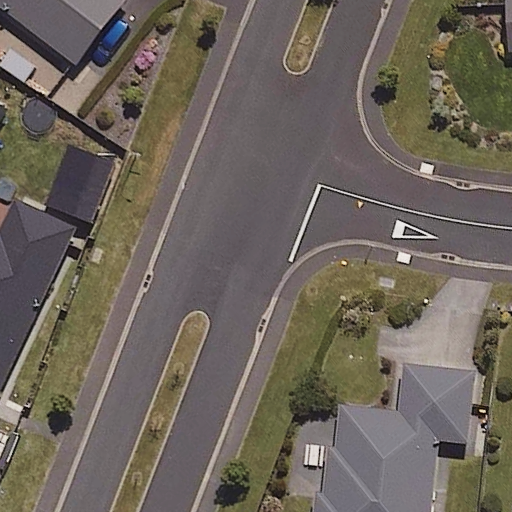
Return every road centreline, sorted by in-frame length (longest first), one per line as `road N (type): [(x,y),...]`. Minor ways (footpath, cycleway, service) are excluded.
road 1 (residential): [(83,511),(216,152)]
road 2 (residential): [(297,180),(167,511)]
road 3 (residential): [(511,229),(386,208),(297,180)]
road 4 (residential): [(368,0),(297,180)]
road 5 (residential): [(216,152),(276,0)]
